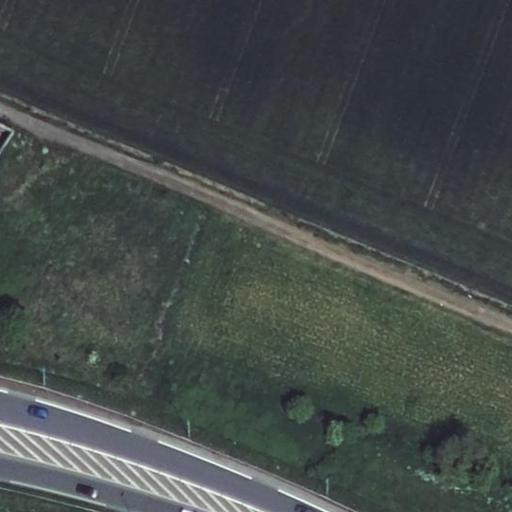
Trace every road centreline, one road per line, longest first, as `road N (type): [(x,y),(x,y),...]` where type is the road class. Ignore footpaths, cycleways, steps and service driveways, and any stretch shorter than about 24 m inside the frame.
road 1 (track): [(511,330),(0,112)]
road 2 (trunk): [(300,511),(172,460),(0,410)]
road 3 (trunk): [(0,468),(169,511)]
